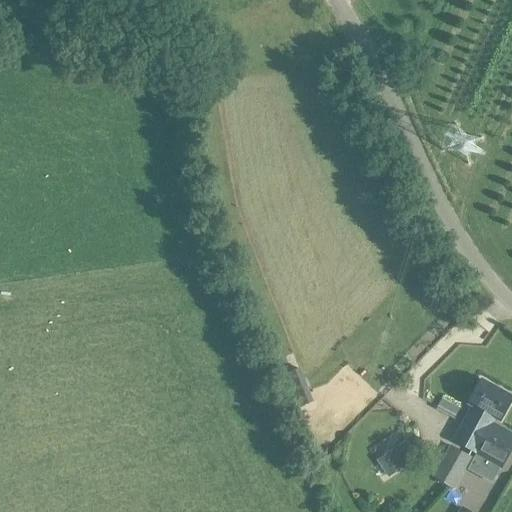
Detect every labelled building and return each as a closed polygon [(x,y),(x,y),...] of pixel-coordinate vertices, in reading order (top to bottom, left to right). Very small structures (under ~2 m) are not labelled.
[(301,370),(287,377),(296,395),(310,389),(301,370)] [(476,455),(493,424),(495,420),(500,422),(511,400),(511,396),(482,380),(469,404),(473,407),(453,443),(476,455)] [(511,435),(493,424),(476,455),(487,461),(484,467),(496,473),(499,467),(500,468),(511,445),(511,435)] [(456,488),(473,457),(451,445),(434,476),(456,488)] [(389,479),(403,470),(391,452),(378,461),(389,479)]
